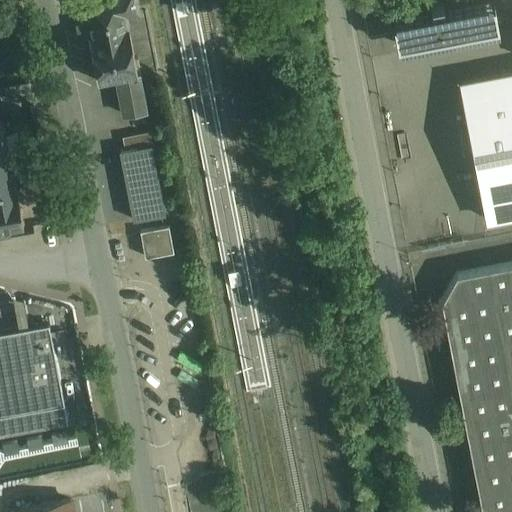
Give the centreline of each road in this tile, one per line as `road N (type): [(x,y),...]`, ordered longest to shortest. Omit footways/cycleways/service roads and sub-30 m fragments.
road 1 (residential): [(340,0),(433,511)]
road 2 (residential): [(98,266),(47,0)]
road 3 (residential): [(146,511),(98,266)]
